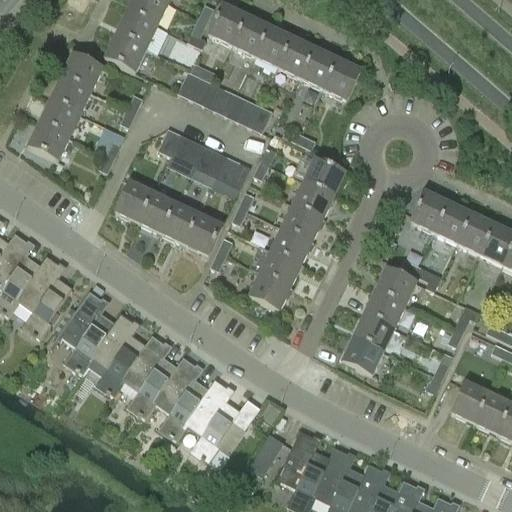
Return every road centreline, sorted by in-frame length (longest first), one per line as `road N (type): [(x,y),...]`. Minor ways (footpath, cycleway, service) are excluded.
road 1 (residential): [(0,197),(289,394)]
road 2 (residential): [(289,394),(511,503)]
road 3 (residential): [(289,394),(389,193)]
road 4 (residential): [(389,193),(412,191),(429,174),(429,147),(416,132),(387,128),(369,143),(364,162),(379,188)]
road 5 (tertiary): [(386,0),(511,109)]
